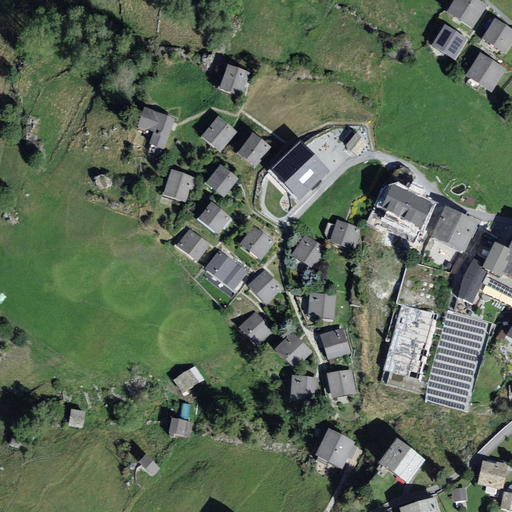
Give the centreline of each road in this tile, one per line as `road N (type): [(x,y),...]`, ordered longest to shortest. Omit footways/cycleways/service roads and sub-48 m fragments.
road 1 (residential): [(511,223),(427,196),(412,170),(366,157),(327,183),(286,229)]
road 2 (track): [(511,427),(440,488),(375,511)]
